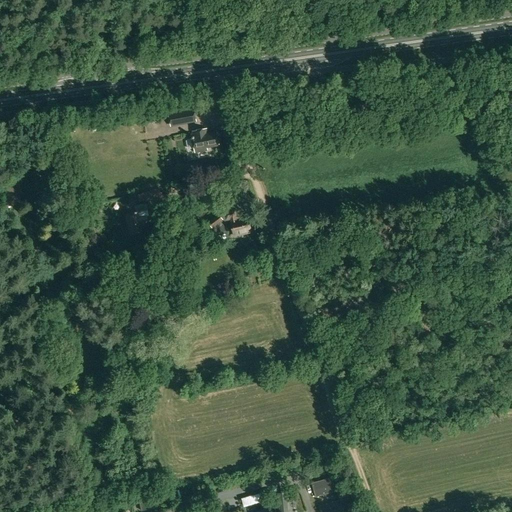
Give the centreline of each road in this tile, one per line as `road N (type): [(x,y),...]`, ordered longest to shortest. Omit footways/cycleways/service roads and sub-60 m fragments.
road 1 (secondary): [(0,100),(511,28)]
road 2 (track): [(373,511),(223,84)]
